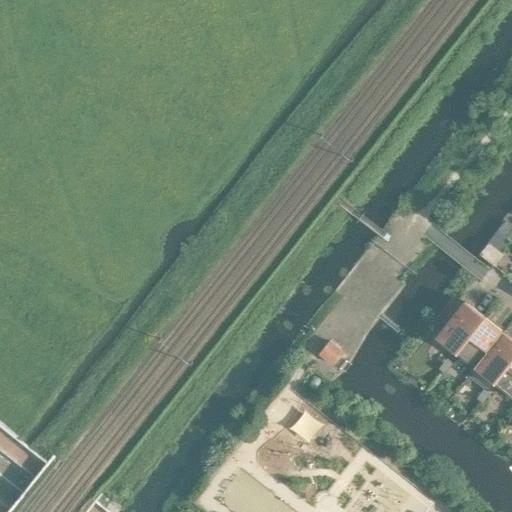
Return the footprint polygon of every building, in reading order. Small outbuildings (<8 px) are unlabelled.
[(447,323),(462,305),(452,297),(437,316),(447,323)] [(455,352),(484,316),(464,301),(462,305),(447,323),(436,337),(455,352)] [(503,331),(484,316),(455,352),(474,367),(468,374),(468,375),(503,331)] [(490,392),(488,390),(487,390),(511,358),(511,337),(503,331),(468,375),(484,388),(480,393),(486,397),(490,392)] [(332,363),(342,351),(329,340),(319,353),(332,363)] [(448,368),(452,363),(446,358),(442,363),(448,368)] [(511,358),(487,390),(488,390),(494,383),(511,397),(511,358)] [(444,373),(448,368),(442,363),(438,368),(444,373)] [(482,402),(486,397),(480,393),(476,398),(482,402)]
